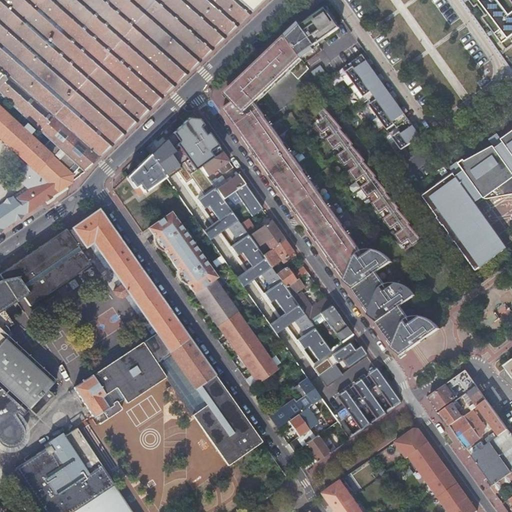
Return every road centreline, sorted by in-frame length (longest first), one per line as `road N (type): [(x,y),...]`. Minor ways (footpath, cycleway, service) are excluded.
road 1 (residential): [(487,511),(312,254),(188,90)]
road 2 (residential): [(96,184),(324,511)]
road 3 (residential): [(337,0),(433,123),(494,86),(499,65),(454,0)]
road 4 (residential): [(96,184),(188,90)]
road 5 (residential): [(188,90),(281,0)]
